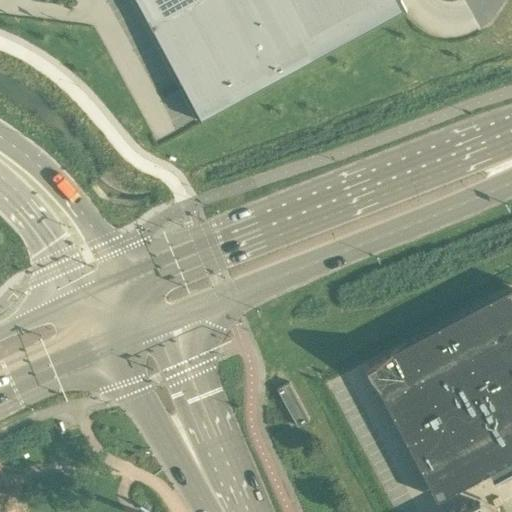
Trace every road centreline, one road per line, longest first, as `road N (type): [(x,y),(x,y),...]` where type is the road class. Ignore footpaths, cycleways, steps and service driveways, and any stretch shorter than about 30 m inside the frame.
road 1 (primary): [(511,140),(422,165),(133,282)]
road 2 (primary): [(160,324),(442,212),(511,176)]
road 3 (tertiary): [(242,511),(160,324)]
road 4 (tertiary): [(133,282),(73,196),(0,132)]
road 5 (tertiary): [(109,345),(205,511)]
road 6 (tertiary): [(0,187),(67,263),(88,301)]
